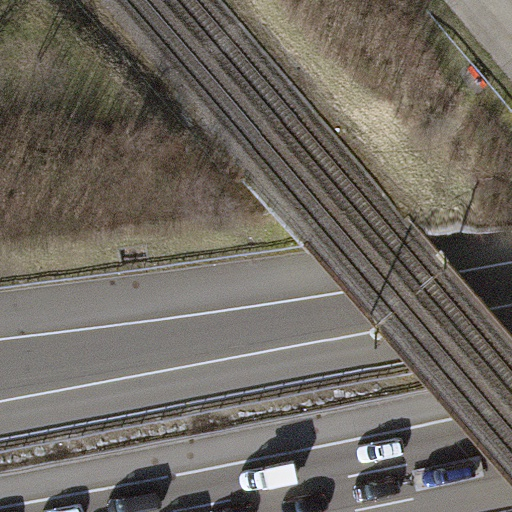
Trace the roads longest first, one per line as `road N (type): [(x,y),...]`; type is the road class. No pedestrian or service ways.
road 1 (motorway): [(511,296),(84,369)]
road 2 (motorway): [(511,460),(257,511)]
